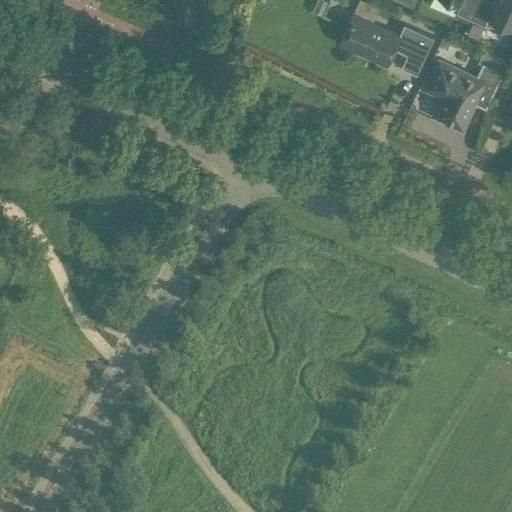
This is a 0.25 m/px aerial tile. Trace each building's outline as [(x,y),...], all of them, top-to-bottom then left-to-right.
[(247,9),(250,0),(233,0),(233,2),(247,9)] [(455,0),(460,2),(456,11),(471,17),(478,0),(455,0)] [(511,0),(478,0),(471,17),(485,23),(489,15),(511,24),(511,0)] [(399,33),(371,20),(353,12),(340,41),(387,62),(394,47),(406,53),(400,65),(416,73),(433,36),(404,22),(399,33)] [(482,26),(471,21),(466,32),(478,37),(482,26)] [(483,62),(500,70),(505,58),(484,48),(478,61),(482,63),(483,62)] [(502,71),(483,62),(476,77),(439,59),(426,86),(443,94),(435,113),(461,126),(473,100),(485,106),(502,71)]
